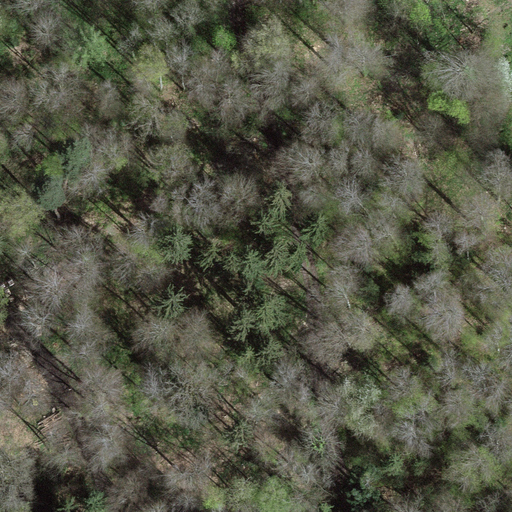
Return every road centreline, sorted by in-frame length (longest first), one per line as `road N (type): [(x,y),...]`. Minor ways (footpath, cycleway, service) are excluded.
road 1 (track): [(236,0),(298,216),(328,423),(350,511)]
road 2 (track): [(116,511),(73,409),(0,302)]
